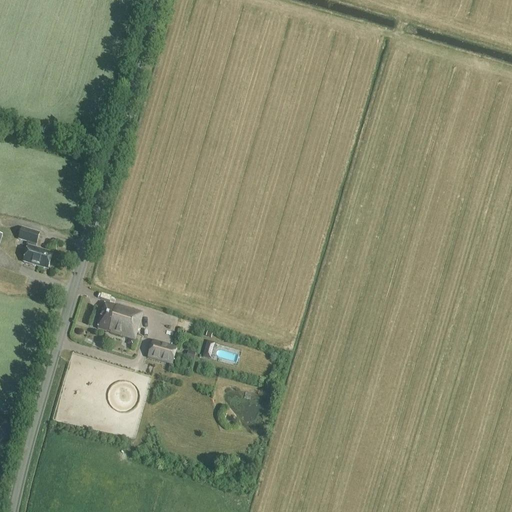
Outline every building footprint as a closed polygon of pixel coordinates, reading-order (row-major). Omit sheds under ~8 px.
[(35,247),(39,235),(21,230),(18,240),(27,243),(26,248),(28,249),(23,264),(36,267),(37,265),(48,269),(52,255),(34,250),(35,246),(35,247)] [(134,342),(142,315),(105,304),(97,330),(134,342)] [(209,341),(205,357),(213,359),(218,343),(209,341)] [(172,366),(177,350),(153,343),(148,359),(172,366)] [(195,355),(188,353),(186,359),(194,361),(195,355)]
